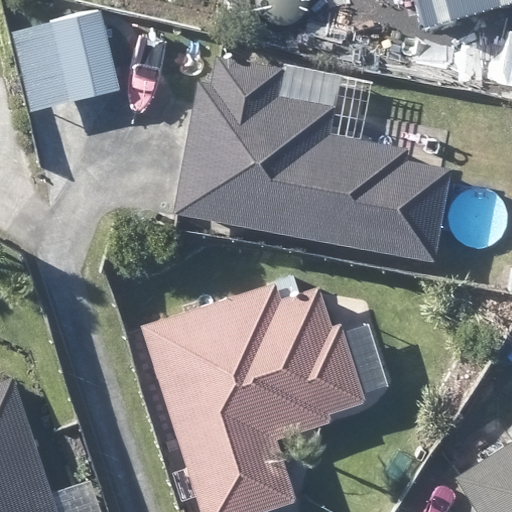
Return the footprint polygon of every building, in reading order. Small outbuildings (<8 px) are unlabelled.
[(511,0),(417,0),(423,24),(511,1),(511,0)] [(107,32),(104,22),(103,14),(10,36),(29,116),(31,117),(121,96),(116,74),(107,32)] [(267,91),(271,71),(272,65),(208,53),(203,78),(186,75),(182,100),(162,206),(171,209),(188,213),(241,222),(424,255),(439,167),(391,157),(394,144),(319,131),(325,101),(318,100),(267,91)] [(511,241),(501,295),(511,297),(511,241)] [(348,378),(338,344),(330,319),(321,322),(308,281),(270,293),(266,281),(131,323),(170,451),(188,511),(225,511),(281,496),(280,490),(263,435),(297,425),(314,419),(320,418),(317,407),(353,398),(348,378)] [(48,511),(43,496),(3,372),(0,372),(0,511),(48,511)] [(511,511),(511,429),(507,433),(473,455),(444,473),(469,511),(511,511)]
